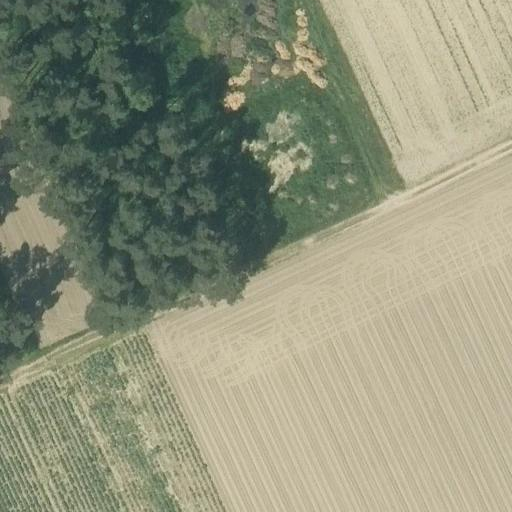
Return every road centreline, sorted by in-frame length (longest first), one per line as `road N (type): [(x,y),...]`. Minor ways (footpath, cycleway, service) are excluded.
road 1 (track): [(511,136),(0,369)]
road 2 (track): [(128,309),(0,29)]
